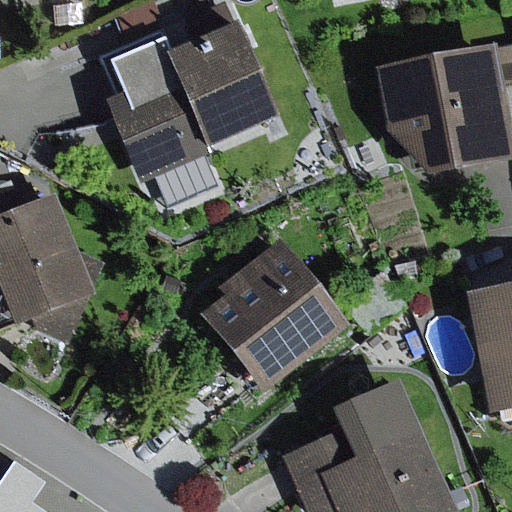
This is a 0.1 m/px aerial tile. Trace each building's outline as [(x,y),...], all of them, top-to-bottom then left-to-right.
[(177,72),(101,104),(139,196),(283,135),(232,13),(164,42),(177,72)] [(509,159),(490,53),(376,73),(395,179),(509,159)] [(50,198),(0,217),(0,298),(13,332),(90,303),(50,198)] [(278,251),(193,314),(258,401),(343,338),(278,251)] [(511,289),(466,299),(488,417),(511,412),(511,289)] [(356,432),(279,470),(286,484),(300,511),(444,511),(411,446),(373,465),(356,432)] [(17,457),(0,492),(0,511),(20,511),(42,469),(17,457)]
